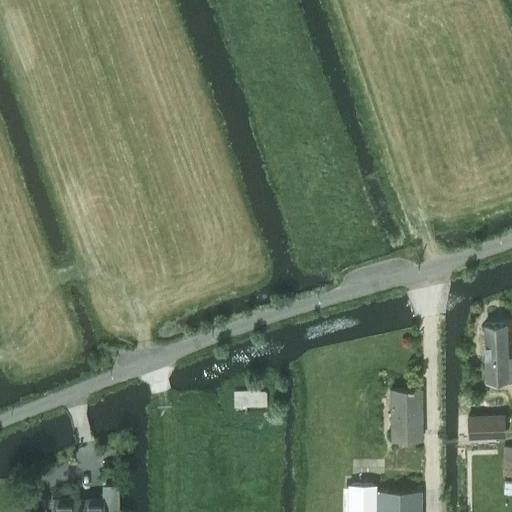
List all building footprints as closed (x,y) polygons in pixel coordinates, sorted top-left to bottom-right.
[(507,323),(484,323),(486,378),(511,377),(511,356),(508,356),(507,323)] [(409,436),(408,388),(376,388),(376,436),(409,436)] [(504,414),(467,415),(468,437),(505,436),(504,414)] [(511,444),(503,445),(503,479),(504,494),(511,494),(511,444)] [(377,511),(421,511),(421,489),(378,490),(377,511)] [(104,507),(103,497),(54,497),(54,511),(114,511),(115,507),(104,507)]
